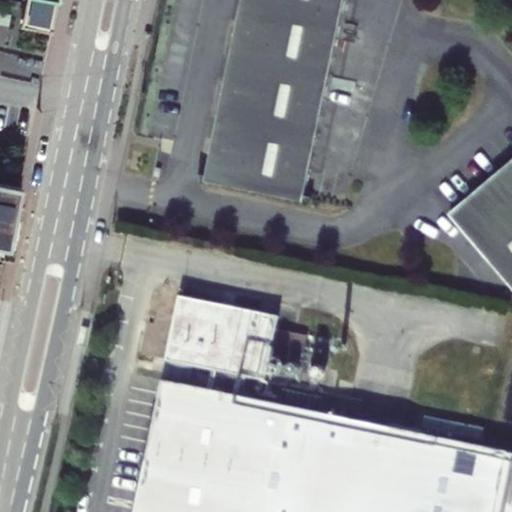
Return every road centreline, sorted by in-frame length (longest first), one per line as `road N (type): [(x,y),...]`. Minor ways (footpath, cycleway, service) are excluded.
road 1 (primary): [(15,511),(127,0)]
road 2 (primary): [(95,0),(0,450)]
